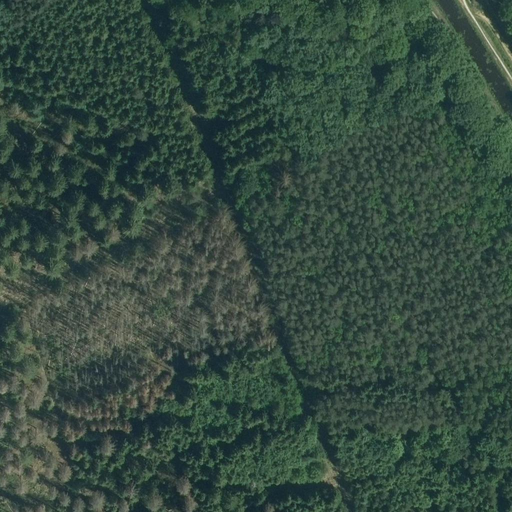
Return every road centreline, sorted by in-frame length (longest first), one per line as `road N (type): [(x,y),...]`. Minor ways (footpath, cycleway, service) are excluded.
road 1 (track): [(154,0),(353,511)]
road 2 (track): [(0,300),(225,182)]
road 3 (track): [(511,146),(427,0)]
